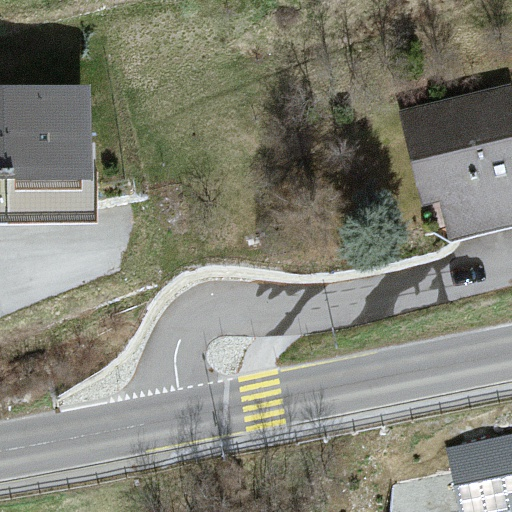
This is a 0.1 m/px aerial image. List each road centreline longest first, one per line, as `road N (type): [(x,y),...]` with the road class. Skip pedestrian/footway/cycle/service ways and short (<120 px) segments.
road 1 (residential): [(179,416),(177,343),(203,317),(308,313),(511,269)]
road 2 (tertiary): [(179,416),(511,349)]
road 3 (tertiary): [(0,447),(179,416)]
